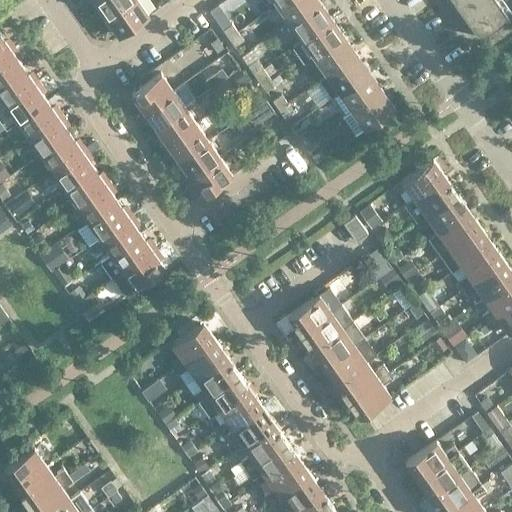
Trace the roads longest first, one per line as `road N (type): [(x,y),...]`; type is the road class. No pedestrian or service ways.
road 1 (residential): [(362,452),(260,309),(226,301),(87,102),(85,82),(101,64)]
road 2 (residential): [(362,452),(511,349)]
road 3 (residential): [(395,0),(465,99)]
